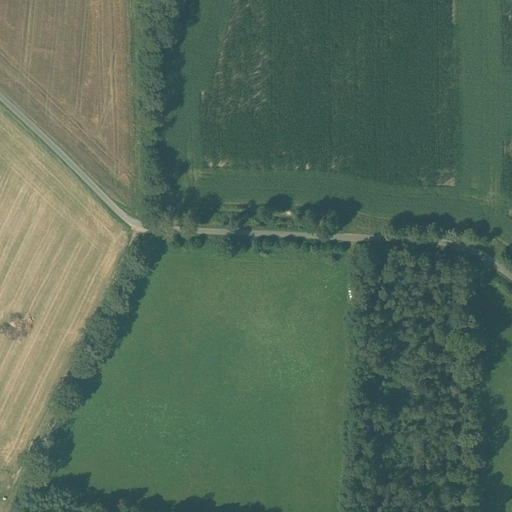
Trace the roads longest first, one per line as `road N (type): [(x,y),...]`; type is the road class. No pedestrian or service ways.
road 1 (unclassified): [(511,276),(453,240),(140,225),(0,95)]
road 2 (track): [(453,240),(461,511)]
road 3 (track): [(419,0),(351,236)]
